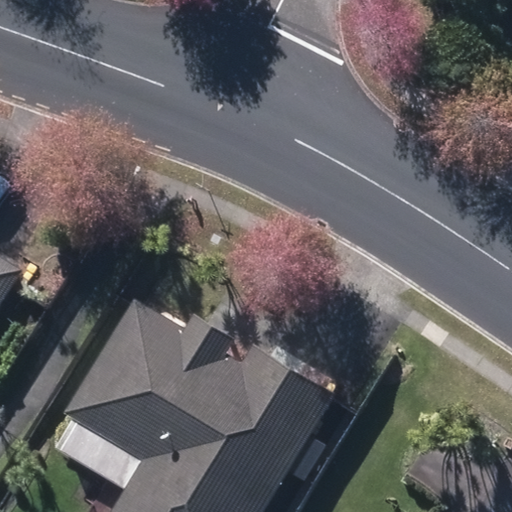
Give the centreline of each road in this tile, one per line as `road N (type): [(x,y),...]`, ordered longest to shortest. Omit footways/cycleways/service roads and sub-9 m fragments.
road 1 (residential): [(213,102),(428,216),(511,272)]
road 2 (residential): [(0,29),(213,102)]
road 3 (residential): [(213,102),(281,0)]
